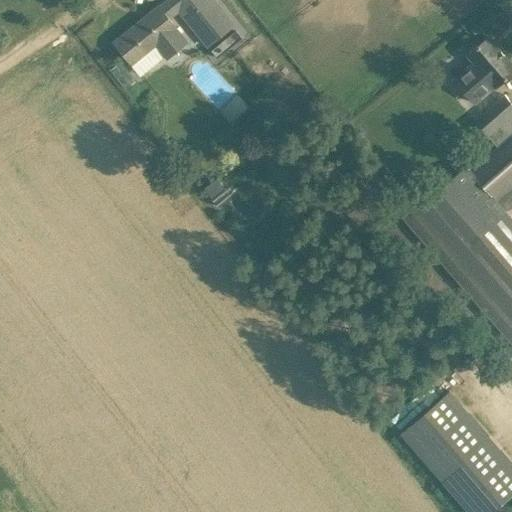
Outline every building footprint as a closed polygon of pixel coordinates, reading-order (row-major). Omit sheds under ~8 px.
[(181,10),(209,44),(233,23),(214,0),(167,0),(160,6),(116,42),(133,63),(164,37),(171,45),(184,35),(170,18),(181,10)] [(490,77),(497,85),(511,71),(511,62),(489,36),(470,52),(478,63),(462,77),(474,91),(490,77)] [(511,101),(505,94),(475,120),(488,135),(511,114),(511,101)] [(405,218),(511,341),(511,218),(504,210),(511,206),(511,114),(488,135),(499,147),(471,171),(466,165),(405,218)] [(357,155),(344,166),(360,185),(373,174),(357,155)] [(511,459),(453,388),(401,430),(468,511),(490,511),(511,494),(511,459)]
